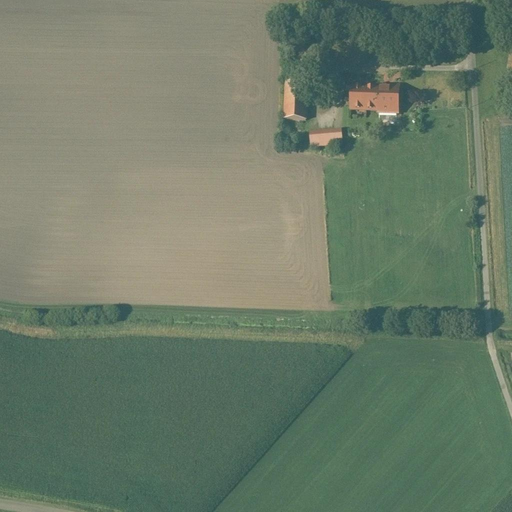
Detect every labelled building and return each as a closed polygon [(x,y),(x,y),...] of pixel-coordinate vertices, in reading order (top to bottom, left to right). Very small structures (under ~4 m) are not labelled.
[(308,40),(291,44),(299,77),(316,73),(308,40)] [(307,81),(286,80),(285,121),(306,121),(307,81)] [(399,87),(379,86),(379,89),(379,112),(378,115),(397,115),(399,87)] [(379,89),(352,88),(351,111),(379,112),(379,89)] [(341,131),(309,134),(311,148),(342,145),(341,131)]
